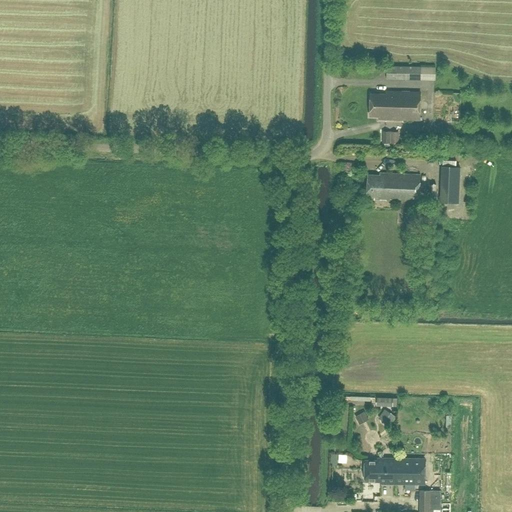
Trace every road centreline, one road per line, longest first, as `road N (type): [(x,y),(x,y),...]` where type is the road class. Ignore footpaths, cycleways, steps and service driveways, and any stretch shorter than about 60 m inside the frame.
road 1 (unclassified): [(287,511),(297,157)]
road 2 (unclassified): [(297,157),(0,143)]
road 3 (unclassified): [(297,157),(313,155),(325,141),(329,0)]
